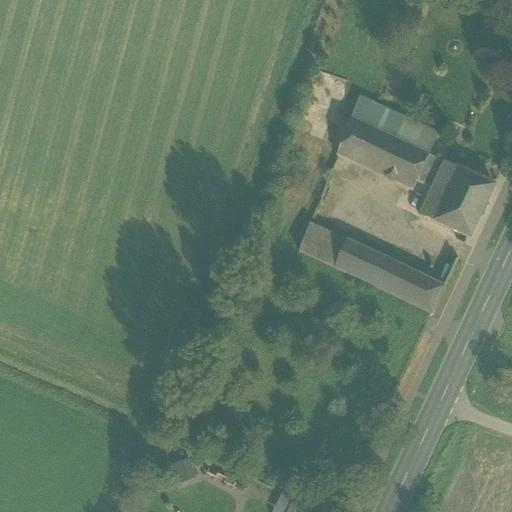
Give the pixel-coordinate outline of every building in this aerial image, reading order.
[(364,99),(352,124),(429,159),(440,134),(364,99)] [(415,186),(429,159),(352,124),(337,160),(412,193),(415,186)] [(429,159),(415,186),(432,194),(445,166),(429,159)] [(432,194),(421,219),(470,241),(494,189),(445,166),(432,194)] [(348,245),(311,227),(300,255),(335,272),(348,245)] [(443,291),(348,245),(335,272),(430,319),(443,291)] [(187,459),(172,464),(178,483),(193,478),(187,459)]
